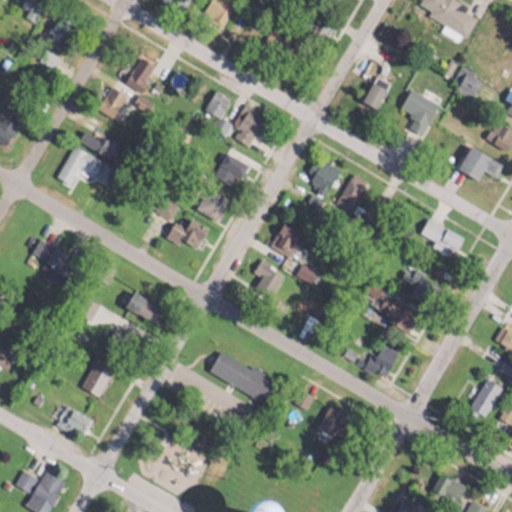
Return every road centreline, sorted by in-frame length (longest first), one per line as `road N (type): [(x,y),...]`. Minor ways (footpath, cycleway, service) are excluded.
road 1 (residential): [(73,511),(384,0)]
road 2 (residential): [(511,485),(0,178)]
road 3 (residential): [(511,244),(102,0)]
road 4 (residential): [(351,511),(511,246)]
road 5 (residential): [(0,209),(127,0)]
road 6 (residential): [(144,511),(0,423)]
